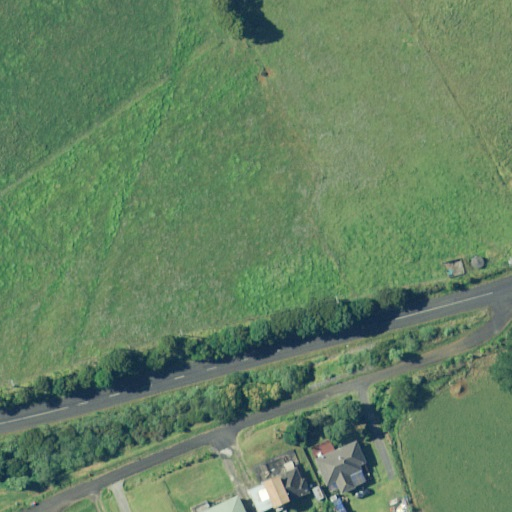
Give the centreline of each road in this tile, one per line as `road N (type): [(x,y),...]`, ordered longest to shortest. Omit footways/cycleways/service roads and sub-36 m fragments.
road 1 (unclassified): [(27,511),(188,443),(448,350),(489,330),(504,311),(504,290)]
road 2 (unclassified): [(504,290),(0,419)]
